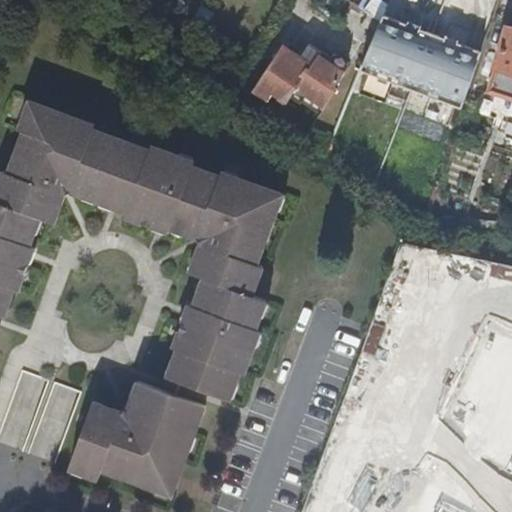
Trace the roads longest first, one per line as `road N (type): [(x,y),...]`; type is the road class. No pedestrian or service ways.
road 1 (residential): [(255,511),(325,328)]
road 2 (unknown): [(461,511),(501,379)]
